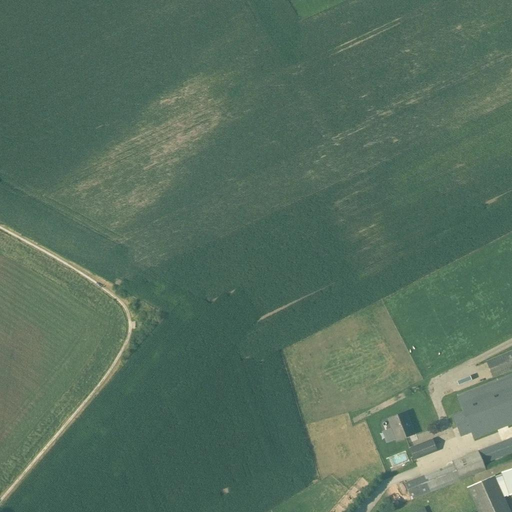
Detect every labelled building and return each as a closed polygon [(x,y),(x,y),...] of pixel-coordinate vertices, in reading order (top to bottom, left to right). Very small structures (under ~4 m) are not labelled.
[(511,352),(487,362),(493,378),(511,371),(511,352)] [(511,375),(457,397),(463,412),(452,416),(460,437),(471,433),(473,440),(511,424),(511,375)] [(397,441),(414,435),(406,414),(389,420),(397,441)] [(511,438),(499,443),(478,451),(478,452),(483,466),(511,454),(511,438)] [(432,439),(415,446),(420,458),(437,452),(432,439)] [(483,466),(478,452),(452,462),(453,465),(459,482),(472,476),(485,471),(485,470),(483,466)] [(504,499),(511,496),(511,468),(496,475),(504,499)] [(430,493),(424,476),(404,483),(411,501),(427,494),(430,493)] [(477,511),(510,511),(494,477),(467,489),(477,511)]
